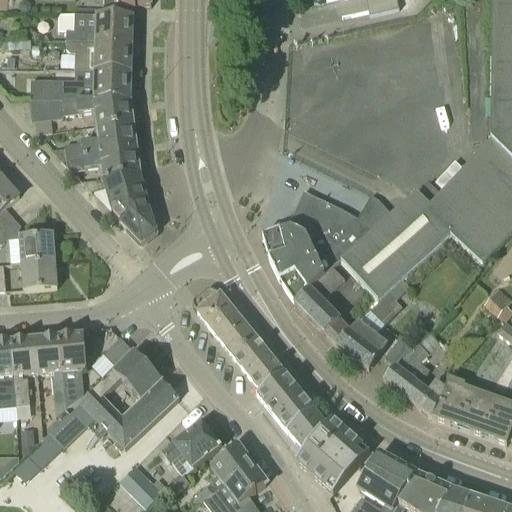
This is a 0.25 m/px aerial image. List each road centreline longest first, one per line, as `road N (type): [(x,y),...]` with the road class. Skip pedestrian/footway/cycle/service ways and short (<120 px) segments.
road 1 (secondary): [(511,483),(376,425),(277,328)]
road 2 (residential): [(307,511),(140,292)]
road 3 (residential): [(140,292),(118,257),(0,130)]
road 4 (residential): [(0,321),(86,315),(123,306),(140,292)]
road 5 (secondary): [(195,141),(190,0)]
